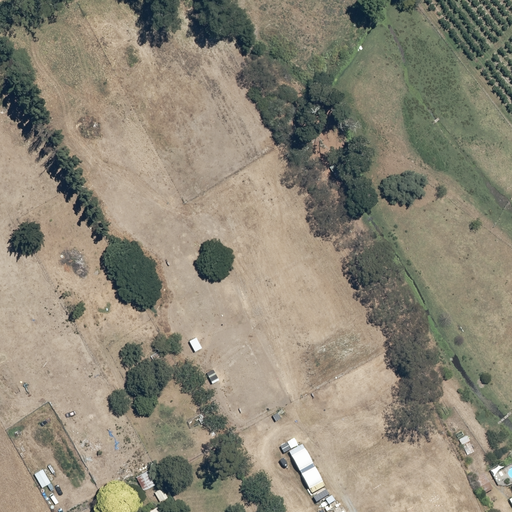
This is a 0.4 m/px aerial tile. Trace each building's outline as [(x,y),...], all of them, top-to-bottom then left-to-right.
[(342,403),(330,381),(296,399),(308,421),(342,403)] [(469,435),(460,440),(468,455),(477,450),(469,435)] [(45,469),(36,474),(44,488),(53,483),(45,469)] [(138,477),(145,492),(157,486),(149,471),(138,477)] [(486,473),(478,479),(472,482),(476,489),(481,486),(485,493),(495,487),(486,473)] [(155,493),(157,495),(163,504),(171,499),(164,488),(155,493)]
